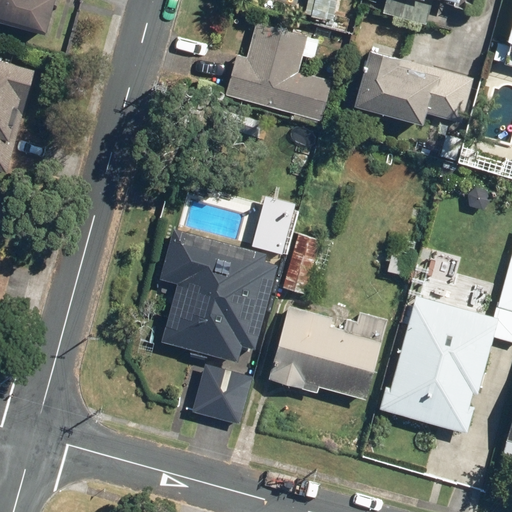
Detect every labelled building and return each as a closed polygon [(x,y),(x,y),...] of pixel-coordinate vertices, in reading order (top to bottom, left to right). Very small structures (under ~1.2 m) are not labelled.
[(0,0),(0,13),(49,27),(56,0),(0,0)] [(332,0),(313,0),(310,15),(328,19),(332,0)] [(387,0),(384,12),(427,24),(432,4),(426,2),(426,0),(449,0),(459,3),(460,0),(387,0)] [(308,37),(256,23),(236,97),(321,120),(332,80),(299,71),(308,37)] [(474,78),(370,50),(356,104),(424,122),(426,113),(462,123),(474,78)] [(35,69),(0,59),(0,171),(7,173),(16,143),(10,141),(20,105),(25,107),(35,69)] [(239,361),(243,346),(256,349),(280,262),(267,258),(268,254),(175,229),(161,277),(178,282),(162,340),(239,361)] [(322,237),(297,230),(283,285),(307,292),(322,237)] [(390,239),(383,270),(408,276),(415,245),(390,239)] [(511,254),(498,303),(497,309),(494,317),(418,296),(415,306),(406,304),(400,323),(409,326),(392,388),(386,387),(380,407),(468,432),(476,407),(471,406),(475,393),(479,394),(496,336),(511,340),(511,254)] [(333,318),(290,306),(269,380),(303,389),(306,380),(366,397),(388,317),(359,309),(356,319),(347,317),(344,329),(331,326),(333,318)] [(253,374),(203,361),(190,411),(241,424),(253,374)]
